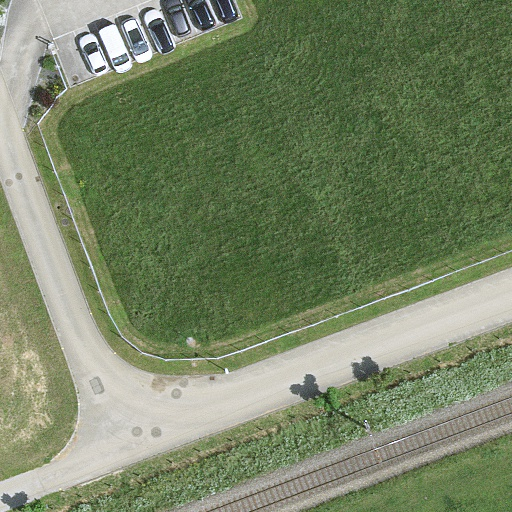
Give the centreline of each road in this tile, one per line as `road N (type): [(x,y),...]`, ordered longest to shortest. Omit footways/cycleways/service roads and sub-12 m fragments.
road 1 (unclassified): [(129,448),(511,300)]
road 2 (unclassified): [(0,119),(129,448)]
road 3 (unclassified): [(0,496),(129,448)]
